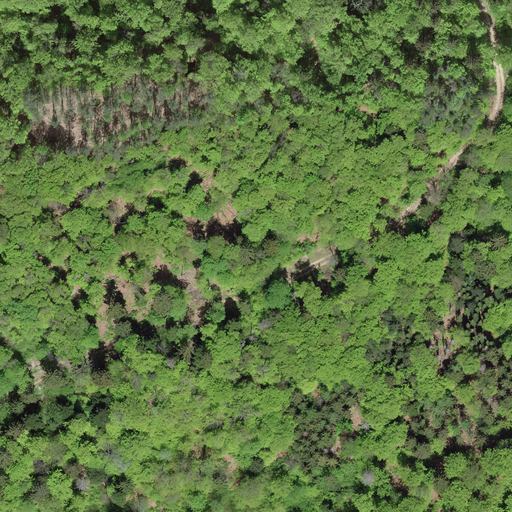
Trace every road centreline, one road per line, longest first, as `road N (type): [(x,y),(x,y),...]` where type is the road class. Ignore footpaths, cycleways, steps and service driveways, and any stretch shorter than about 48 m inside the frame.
road 1 (track): [(478,0),(501,70),(501,108),(408,214),(259,292),(75,358),(0,406)]
road 2 (track): [(422,511),(511,427)]
